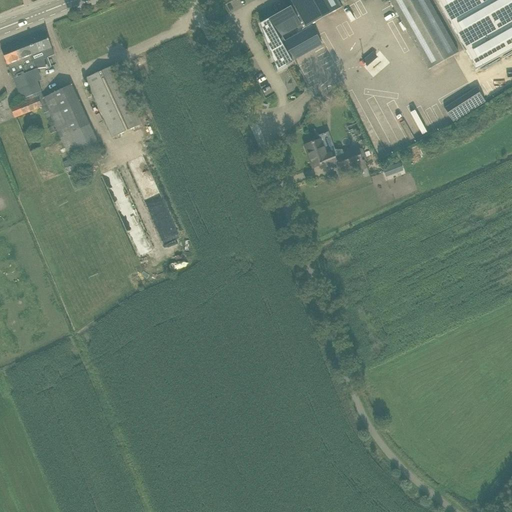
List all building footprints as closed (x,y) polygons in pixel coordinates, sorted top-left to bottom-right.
[(236,0),(225,5),(229,13),(236,10),(235,9),(252,1),(251,0),(236,0)] [(292,61),(322,45),(310,25),(341,7),(337,0),(389,0),(428,70),(458,53),(428,0),(435,0),(475,71),(511,49),(511,0),(290,0),(293,6),(291,7),(290,7),(260,24),(272,57),(274,56),(277,60),(274,62),(277,72),(293,63),(292,61)] [(220,18),(241,52),(249,47),(229,13),(220,18)] [(51,48),(45,31),(1,49),(17,91),(20,90),(23,98),(22,98),(24,102),(10,108),(14,119),(41,108),(46,119),(50,117),(54,126),(48,129),(50,134),(57,132),(60,139),(90,126),(72,85),(43,98),(40,92),(41,92),(35,77),(26,81),(24,74),(37,69),(48,68),(45,59),(54,55),(51,48)] [(376,73),(389,62),(380,52),(377,54),(368,44),(356,55),(371,71),(373,69),(376,73)] [(253,56),(245,61),(259,84),(267,79),(253,56)] [(85,79),(112,138),(141,124),(114,66),(85,79)] [(453,123),(485,102),(476,88),(444,109),(453,123)] [(320,140),(305,146),(313,168),(321,165),(322,168),(337,163),(333,153),(328,155),(322,140),(320,140)] [(344,154),(337,157),(339,162),(342,170),(360,163),(356,150),(344,154)] [(83,166),(79,156),(62,163),(66,173),(83,166)] [(394,166),(383,170),(385,175),(396,171),(394,166)] [(146,232),(131,239),(139,256),(154,249),(146,232)]
